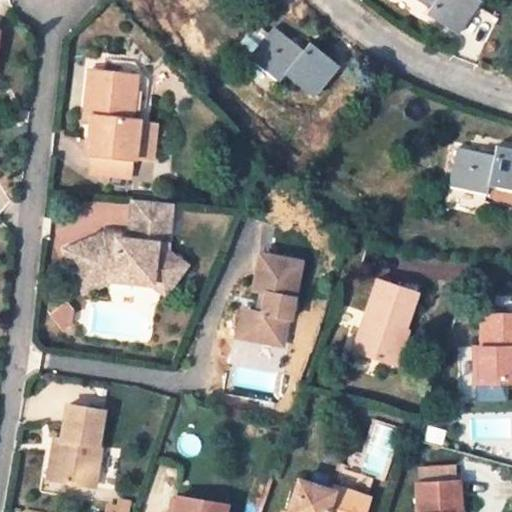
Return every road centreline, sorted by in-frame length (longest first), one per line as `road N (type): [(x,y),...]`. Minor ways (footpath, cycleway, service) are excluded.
road 1 (residential): [(0,444),(51,0)]
road 2 (residential): [(337,0),(420,63),(511,97)]
